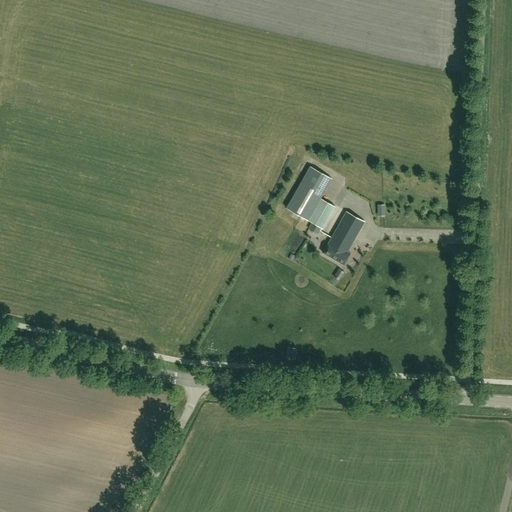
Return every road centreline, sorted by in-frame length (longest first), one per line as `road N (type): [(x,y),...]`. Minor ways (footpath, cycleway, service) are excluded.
road 1 (track): [(468,380),(484,0)]
road 2 (tertiary): [(511,402),(198,384)]
road 3 (tertiary): [(198,384),(0,336)]
road 4 (unclassified): [(136,511),(198,384)]
